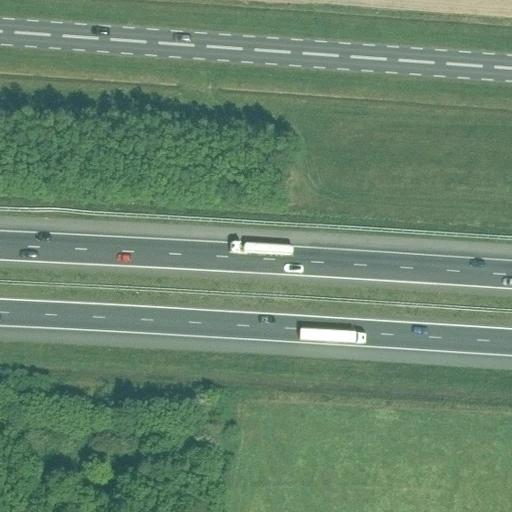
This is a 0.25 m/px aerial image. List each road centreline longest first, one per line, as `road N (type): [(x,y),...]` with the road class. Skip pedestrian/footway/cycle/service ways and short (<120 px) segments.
road 1 (secondary): [(511,65),(0,28)]
road 2 (motorway): [(511,276),(0,247)]
road 3 (motorway): [(0,316),(511,345)]
